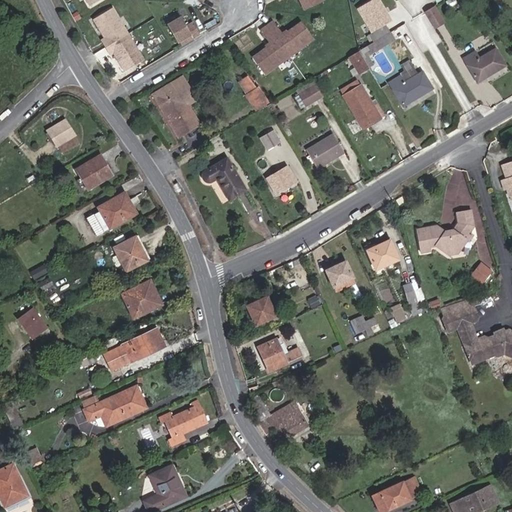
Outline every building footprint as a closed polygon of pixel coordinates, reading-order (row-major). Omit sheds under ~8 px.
[(324,0),(301,0),(307,10),(324,0)] [(389,22),(375,0),(371,0),(353,12),(368,35),(389,22)] [(433,29),(443,23),(433,7),(423,13),(433,29)] [(103,39),(99,41),(108,55),(112,53),(123,72),(142,60),(111,9),(92,20),(103,39)] [(199,35),(190,21),(184,25),(179,18),(165,26),(176,44),(179,42),(189,35),(192,39),(199,35)] [(270,83),(306,60),(322,50),(310,33),(290,46),(288,44),(290,42),(282,30),(268,40),(276,52),(278,51),(279,53),(258,66),(270,83)] [(358,51),(363,59),(368,56),(394,40),(389,33),(358,51)] [(181,45),(192,39),(189,35),(179,42),(181,45)] [(477,83),(505,66),(495,49),(479,59),(474,52),(463,59),(477,83)] [(358,74),(368,68),(363,59),(358,51),(348,57),(348,58),(358,74)] [(373,65),(368,56),(363,59),(368,68),(373,65)] [(353,77),(358,74),(348,58),(343,62),(353,77)] [(404,82),(417,75),(408,59),(401,64),(404,70),(398,73),(404,82)] [(345,82),(353,77),(343,62),(331,70),(338,81),(343,78),(345,82)] [(402,107),(432,89),(422,72),(417,75),(404,82),(398,73),(387,80),(402,107)] [(199,125),(187,105),(180,92),(188,87),(182,76),(152,95),(166,117),(170,115),(182,135),(199,125)] [(255,112),(268,104),(256,87),(255,89),(246,76),(237,82),(245,94),(244,96),(255,112)] [(308,90),(316,85),(313,80),(295,91),(298,96),(308,90)] [(380,119),(372,106),(357,81),(340,91),(363,129),(380,119)] [(315,101),(322,96),(316,85),(308,90),(315,101)] [(187,105),(196,100),(188,87),(180,92),(187,105)] [(300,109),(315,101),(308,90),(298,96),(293,98),(300,109)] [(380,119),(385,116),(377,103),(372,106),(380,119)] [(178,138),(182,135),(170,115),(166,117),(178,138)] [(62,151),(77,143),(73,137),(74,136),(64,120),(46,130),(56,146),(58,145),(62,151)] [(257,133),(259,137),(272,130),(270,126),(257,133)] [(267,150),(280,143),(272,130),(259,137),(267,150)] [(306,151),(317,169),(344,153),(333,134),(306,151)] [(75,170),(87,189),(111,176),(100,155),(75,170)] [(228,200),(245,190),(226,159),(207,170),(203,173),(202,175),(202,178),(205,182),(208,182),(210,182),(218,178),(221,181),(218,183),(228,200)] [(511,161),(500,166),(505,180),(501,181),(503,188),(505,188),(508,196),(511,194),(511,161)] [(275,194),(295,182),(286,167),(266,179),(275,194)] [(109,229),(136,214),(124,193),(98,207),(99,211),(94,215),(103,231),(108,228),(109,229)] [(466,240),(464,238),(468,233),(473,225),(470,210),(456,213),(458,223),(452,230),(444,231),(436,225),(416,230),(421,253),(429,251),(428,247),(435,245),(443,252),(460,248),(466,240)] [(125,271),(147,261),(135,237),(113,248),(117,255),(111,258),(116,268),(122,265),(125,271)] [(376,270),(398,259),(390,241),(367,251),(376,270)] [(352,279),(353,279),(345,262),(326,271),(336,291),(354,283),(352,279)] [(470,276),(481,284),(491,271),(481,263),(470,276)] [(49,271),(45,264),(32,272),(36,279),(49,271)] [(44,295),(55,289),(49,278),(38,284),(44,295)] [(133,318),(161,305),(149,280),(121,294),(133,318)] [(409,309),(417,306),(413,291),(404,293),(409,309)] [(442,317),(474,305),(481,302),(478,295),(438,308),(442,317)] [(256,325),(275,316),(266,297),(247,307),(256,325)] [(312,308),(320,304),(317,297),(309,301),(312,308)] [(470,323),(476,321),(479,316),(474,305),(442,317),(446,329),(456,325),(457,328),(470,323)] [(51,325),(46,328),(32,309),(18,320),(32,338),(33,337),(38,344),(55,331),(51,325)] [(397,322),(404,319),(402,313),(395,316),(397,322)] [(374,333),(371,327),(377,324),(374,317),(364,322),(362,316),(349,321),(355,334),(365,329),(368,336),(374,333)] [(464,344),(476,339),(470,323),(457,328),(464,344)] [(120,345),(129,364),(164,347),(156,329),(120,345)] [(499,337),(505,335),(503,332),(502,329),(493,333),(494,336),(494,335),(499,337)] [(511,331),(509,330),(503,332),(505,335),(499,337),(494,335),(494,336),(487,339),(483,336),(476,339),(464,344),(472,364),(493,355),(496,357),(503,354),(511,357),(511,331)] [(269,371),(288,362),(300,357),(302,356),(298,347),(285,353),(281,343),(277,344),(275,340),(258,348),(269,371)] [(289,365),(302,360),(300,357),(288,362),(289,365)] [(98,428),(102,428),(142,410),(136,397),(140,395),(136,386),(98,403),(85,409),(83,410),(89,421),(94,419),(98,428)] [(142,410),(146,408),(140,395),(136,397),(142,410)] [(85,409),(98,403),(95,397),(82,403),(85,409)] [(193,408),(200,405),(198,400),(190,403),(193,408)] [(297,433),(308,426),(294,401),(258,423),(266,435),(275,428),(282,442),(297,434),(297,433)] [(200,405),(193,408),(174,416),(172,411),(160,416),(162,422),(167,420),(174,436),(170,438),(173,446),(185,440),(182,434),(208,422),(200,405)] [(29,460),(32,468),(45,461),(41,455),(29,460)] [(0,498),(4,507),(27,496),(18,477),(13,467),(12,464),(0,470),(0,498)] [(21,475),(17,465),(13,467),(18,477),(21,475)] [(147,511),(153,511),(186,497),(171,465),(149,475),(157,494),(143,501),(147,511)] [(410,499),(422,494),(414,477),(402,482),(410,499)] [(382,511),(410,499),(402,482),(372,496),(379,511),(382,511)] [(450,504),(453,511),(476,511),(497,503),(490,486),(450,504)]
